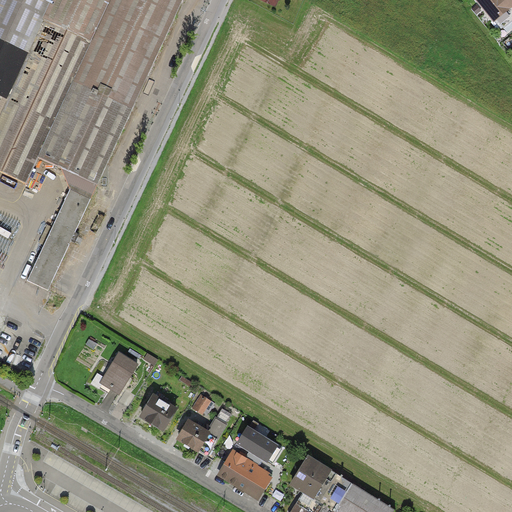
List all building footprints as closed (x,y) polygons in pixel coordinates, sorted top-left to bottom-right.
[(183,0),(0,0),(0,171),(25,184),(37,156),(62,169),(69,189),(25,281),(48,291),(183,0)] [(511,0),(476,0),(494,21),(511,7),(511,0)] [(137,365),(119,353),(100,383),(114,392),(118,394),(137,365)] [(178,408),(152,393),(138,416),(164,431),(178,408)] [(211,402),(199,395),(191,409),(203,416),(211,402)] [(210,432),(188,419),(176,440),(196,451),(197,448),(208,454),(217,438),(210,434),(210,432)] [(272,439),(247,425),(236,444),(261,459),(272,439)] [(275,475),(232,450),(216,477),(259,502),(275,475)] [(333,471),(306,454),(288,484),(315,501),(333,471)] [(393,511),(395,508),(333,471),(315,501),(302,494),(291,511),(393,511)]
